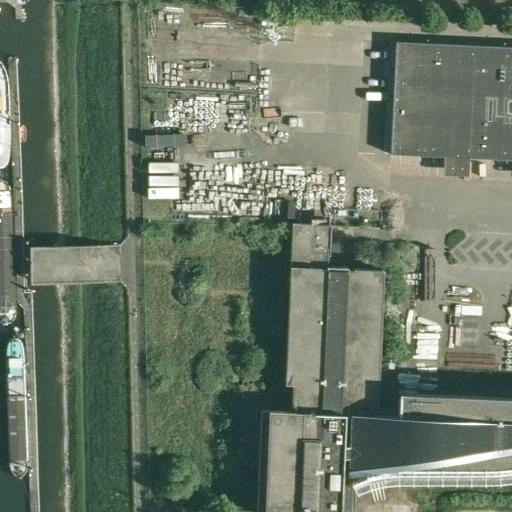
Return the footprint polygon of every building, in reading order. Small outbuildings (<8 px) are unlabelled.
[(511,46),(395,41),(394,56),(389,155),(511,160),(511,46)] [(9,52),(0,51),(0,159),(14,159),(9,52)] [(14,161),(0,161),(0,269),(19,269),(14,161)] [(352,511),(355,459),(397,463),(397,470),(485,470),(501,469),(511,468),(511,399),(400,395),(399,419),(377,418),(383,271),(346,270),(346,268),(328,267),(330,225),(290,223),(283,385),(289,386),(288,412),(258,411),(253,511),(352,511)] [(17,271),(1,272),(5,379),(23,378),(17,271)] [(23,381),(6,381),(10,490),(29,488),(23,381)] [(29,511),(28,490),(11,491),(11,511),(29,511)]
